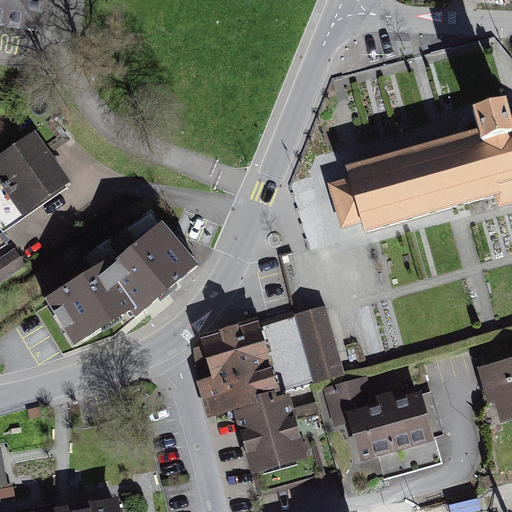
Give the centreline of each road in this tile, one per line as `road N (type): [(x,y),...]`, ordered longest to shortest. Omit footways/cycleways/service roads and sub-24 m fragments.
road 1 (tertiary): [(342,5),(229,268),(200,311),(163,342)]
road 2 (unknown): [(322,511),(432,487),(451,474),(460,455),(447,391)]
road 3 (residential): [(163,342),(207,511)]
road 4 (residential): [(511,24),(398,18),(342,5)]
road 5 (tertiary): [(163,342),(101,368),(0,390)]
